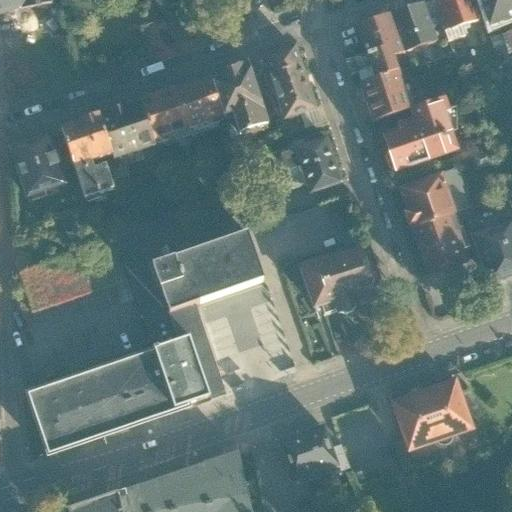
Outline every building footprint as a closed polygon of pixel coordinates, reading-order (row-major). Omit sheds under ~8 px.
[(0,0),(0,13),(18,7),(52,3),(51,0),(0,0)] [(470,0),(434,0),(446,30),(443,31),(448,43),(465,37),(462,27),(478,22),(470,0)] [(511,0),(478,0),(487,23),(496,21),(498,27),(511,22),(511,0)] [(422,3),(389,15),(402,54),(436,42),(422,3)] [(366,55),(352,60),(361,85),(367,82),(398,72),(392,57),(402,54),(389,15),(356,26),(366,55)] [(293,48),(263,59),(285,120),(314,109),(293,48)] [(224,74),(210,79),(224,118),(232,115),(239,134),(266,125),(246,64),(223,72),(224,74)] [(369,90),(364,92),(374,122),(396,115),(411,110),(419,107),(412,89),(404,91),(398,72),(367,82),(369,90)] [(190,86),(175,91),(188,130),(224,118),(210,79),(205,81),(202,79),(190,84),(190,86)] [(175,89),(140,101),(140,102),(154,141),(188,130),(175,91),(175,89)] [(400,131),(384,137),(390,153),(387,158),(390,169),(395,172),(456,151),(448,127),(449,127),(443,113),(448,111),(444,99),(419,107),(411,110),(414,119),(399,124),(398,125),(400,131)] [(109,113),(99,117),(112,155),(114,160),(155,146),(154,141),(140,102),(126,107),(125,106),(108,112),(109,113)] [(78,123),(61,129),(85,200),(113,190),(105,166),(94,170),(91,162),(112,155),(99,117),(98,115),(77,122),(78,123)] [(11,149),(9,150),(29,203),(46,196),(45,192),(65,184),(47,137),(27,143),(25,143),(24,142),(23,142),(22,142),(21,142),(20,142),(19,142),(18,142),(17,143),(16,143),(15,144),(14,144),(14,145),(12,146),(12,147),(11,149)] [(295,151),(281,156),(292,189),(307,184),(310,194),(340,184),(325,140),(295,150),(295,151)] [(461,167),(399,188),(414,230),(458,215),(476,209),(461,167)] [(458,215),(414,230),(430,277),(474,261),(458,215)] [(156,352),(26,396),(46,455),(230,392),(199,302),(275,276),(256,221),(163,252),(156,232),(120,244),(156,352)] [(478,221),(468,225),(487,277),(496,273),(499,282),(511,276),(511,226),(511,224),(483,234),(478,221)] [(327,259),(301,268),(315,308),(320,306),(323,316),(337,311),(338,312),(339,312),(340,312),(341,312),(345,314),(353,312),(355,308),(375,301),(371,289),(375,288),(368,267),(364,268),(359,252),(333,261),(333,260),(333,259),(332,259),(332,258),(331,258),(330,258),(329,258),(328,258),(327,259)] [(462,374),(394,397),(409,438),(413,451),(481,427),(462,374)] [(341,465),(328,425),(286,438),(299,478),(341,465)] [(413,451),(409,438),(394,443),(403,469),(418,464),(413,451)] [(241,452),(75,510),(75,511),(255,511),(249,476),(258,474),(252,454),(243,457),(241,452)]
